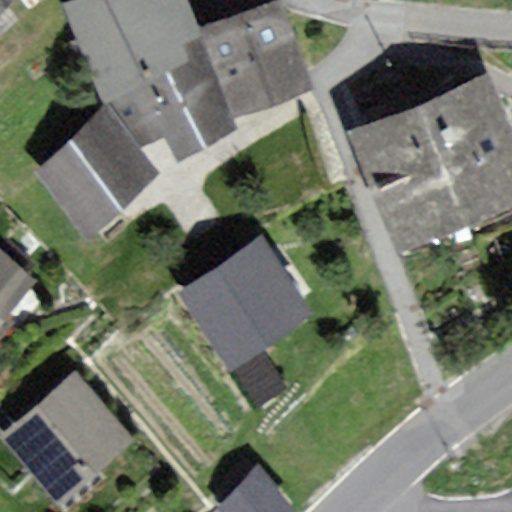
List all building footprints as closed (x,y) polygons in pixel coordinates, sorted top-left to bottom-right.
[(0,0),(0,48),(44,10),(33,0),(0,0)] [(169,0),(101,0),(78,11),(139,133),(166,120),(182,153),(230,130),(225,120),(196,48),(169,0)] [(284,12),(196,48),(225,120),(313,84),(284,12)] [(511,144),(489,86),(362,137),(404,242),(511,199),(511,144)] [(156,172),(110,120),(47,176),(91,230),(156,172)] [(62,292),(0,246),(0,371),(2,373),(62,292)] [(284,249),(208,301),(259,375),(335,323),(284,249)] [(95,380),(16,452),(71,511),(90,511),(159,450),(95,380)] [(306,511),(275,478),(237,511),(306,511)]
